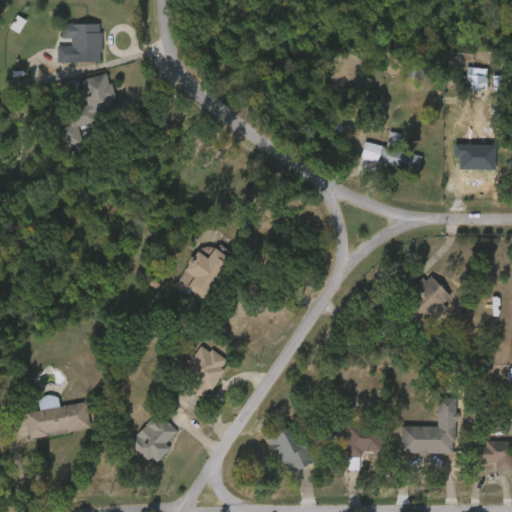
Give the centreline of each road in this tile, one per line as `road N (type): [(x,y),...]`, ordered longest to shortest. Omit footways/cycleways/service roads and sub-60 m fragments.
road 1 (residential): [(414,219),(337,281),(177,511)]
road 2 (residential): [(154,0),(163,60),(197,94),(318,184),(367,209),(414,219)]
